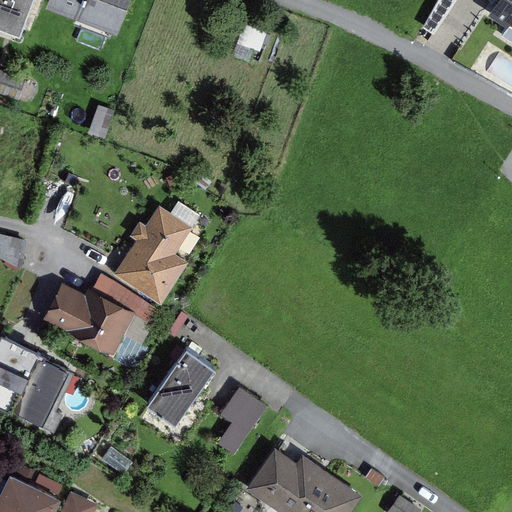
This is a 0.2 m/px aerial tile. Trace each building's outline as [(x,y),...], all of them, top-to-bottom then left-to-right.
[(36,0),(0,0),(0,23),(24,33),(36,0)] [(130,0),(46,0),(46,2),(119,31),(130,0)] [(439,31),(456,0),(442,0),(428,25),(439,31)] [(511,0),(498,0),(492,11),(511,23),(511,0)] [(246,20),(236,52),(259,59),(269,27),(246,20)] [(0,89),(21,96),(26,80),(0,72),(0,89)] [(0,124),(0,151),(8,127),(0,124)] [(145,171),(81,146),(67,183),(82,189),(75,208),(124,227),(145,171)] [(158,199),(115,270),(166,301),(192,258),(178,249),(195,222),(158,199)] [(0,250),(16,254),(20,236),(0,231),(0,250)] [(90,293),(67,281),(48,318),(121,355),(143,310),(94,285),(90,293)] [(218,365),(188,344),(150,400),(180,421),(218,365)] [(77,373),(38,353),(10,408),(58,432),(68,414),(59,409),(77,373)] [(271,404),(242,383),(223,411),(236,421),(221,442),(237,453),(271,404)] [(279,445),(250,484),(287,511),(356,511),(369,496),(307,451),(300,461),(279,445)] [(53,511),(63,494),(11,469),(0,490),(0,511),(53,511)] [(72,488),(63,511),(95,511),(100,498),(72,488)] [(402,494),(391,511),(393,511),(416,511),(420,507),(402,494)]
